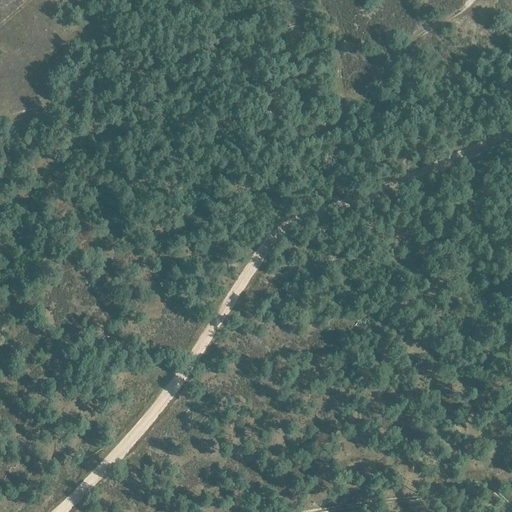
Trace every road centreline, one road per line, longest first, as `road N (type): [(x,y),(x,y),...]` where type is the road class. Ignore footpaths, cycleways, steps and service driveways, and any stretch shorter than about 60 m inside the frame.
road 1 (track): [(60,511),(182,375),(272,236),(511,134)]
road 2 (track): [(321,511),(417,498),(462,482),(485,485),(511,507)]
